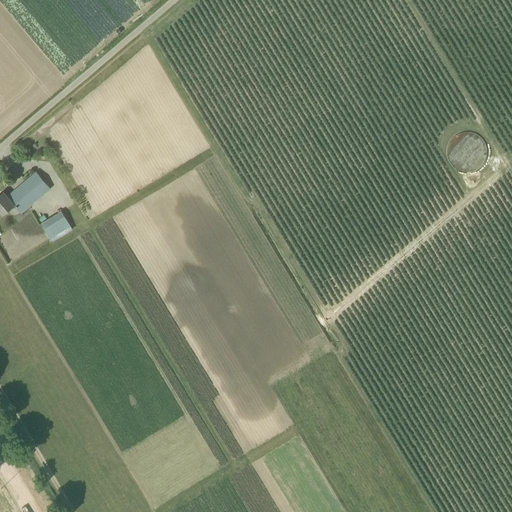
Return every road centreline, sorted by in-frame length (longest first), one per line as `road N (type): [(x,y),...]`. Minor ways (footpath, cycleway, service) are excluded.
road 1 (unclassified): [(0,151),(177,0)]
road 2 (track): [(0,397),(68,511)]
